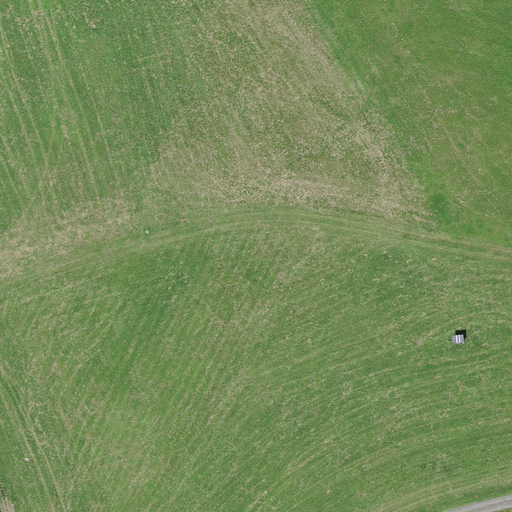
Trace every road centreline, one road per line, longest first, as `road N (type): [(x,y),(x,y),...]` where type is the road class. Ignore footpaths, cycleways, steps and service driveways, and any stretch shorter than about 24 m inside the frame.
road 1 (track): [(0,287),(136,242),(261,216)]
road 2 (track): [(511,258),(261,216)]
